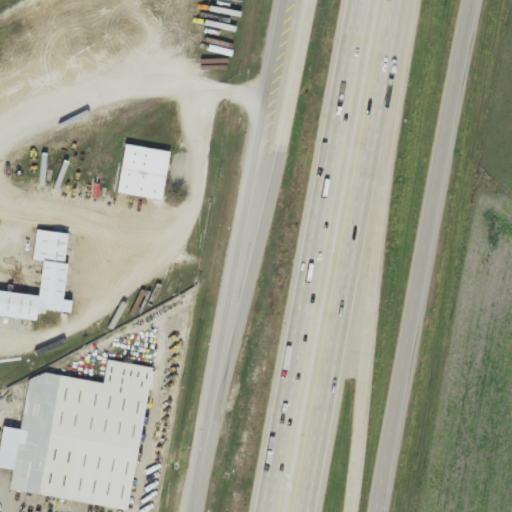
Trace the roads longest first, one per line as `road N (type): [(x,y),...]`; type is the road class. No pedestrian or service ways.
road 1 (motorway): [(313,0),(191,506)]
road 2 (motorway): [(367,0),(270,511)]
road 3 (tertiary): [(281,0),(189,511)]
road 4 (tertiary): [(381,511),(470,0)]
road 5 (motorway): [(303,511),(400,6)]
road 6 (motorway): [(355,511),(400,6)]
